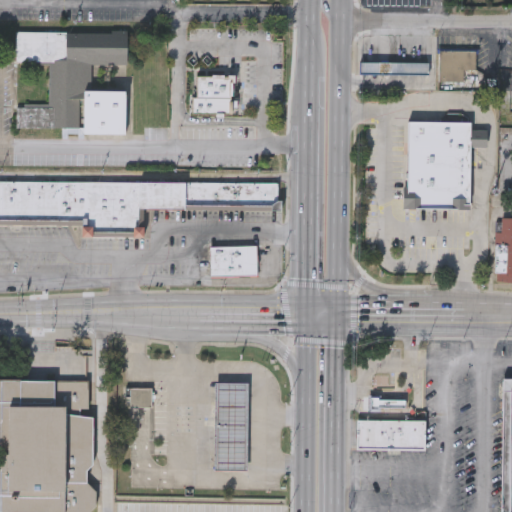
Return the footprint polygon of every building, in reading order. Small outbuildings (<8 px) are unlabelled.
[(124,133),(82,133),(83,129),(15,128),(15,105),(47,106),(47,63),(13,62),(13,31),(125,32),(124,66),(94,65),(94,72),(107,73),(107,80),(94,80),(93,87),(125,87),(124,133)] [(474,49),(474,81),(438,81),(438,49),(474,49)] [(427,73),(358,73),(358,60),(427,60),(427,73)] [(194,96),(195,75),(235,76),(234,97),(229,97),(194,96)] [(229,97),(229,113),(191,112),(191,96),(194,96),(229,97)] [(408,119),(470,120),(469,210),(401,209),(401,198),(407,198),(408,119)] [(0,182),(280,182),(280,210),(144,210),(144,238),(83,238),(83,222),(0,222),(0,182)] [(503,218),(511,218),(511,282),(502,282),(502,275),(495,275),(495,233),(503,233),(503,218)] [(209,245),(255,245),(255,276),(209,276),(209,245)] [(511,378),(511,511),(499,511),(501,378),(511,378)] [(0,511),(0,380),(52,380),(52,381),(85,381),(84,409),(64,409),(64,414),(90,417),(90,464),(84,471),(83,476),(84,481),(92,490),(93,507),(88,511),(0,511)] [(213,469),(213,382),(246,382),(246,469),(213,469)] [(147,389),(147,405),(129,405),(129,389),(147,389)] [(370,407),(370,395),(403,395),(403,407),(370,407)] [(424,450),(355,450),(355,420),(424,420),(424,450)]
